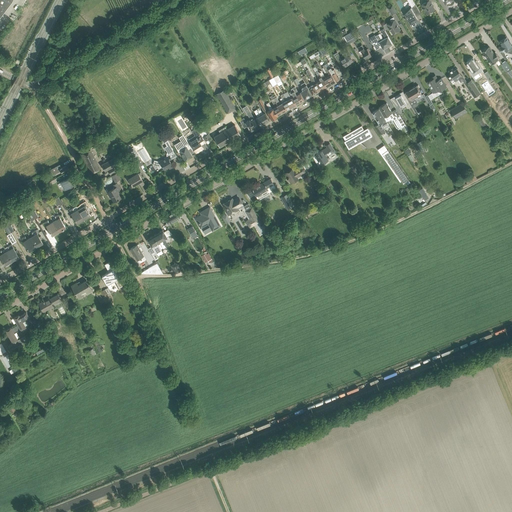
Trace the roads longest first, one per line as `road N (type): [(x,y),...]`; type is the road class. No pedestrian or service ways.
road 1 (residential): [(117,241),(511,10)]
road 2 (track): [(511,163),(316,255),(219,272),(137,275)]
road 3 (secondary): [(112,230),(397,64)]
road 4 (residential): [(106,219),(392,55)]
road 5 (tertiary): [(31,85),(180,0)]
road 6 (track): [(192,419),(137,275)]
road 7 (residential): [(0,310),(117,241)]
road 8 (secondary): [(0,295),(112,230)]
road 9 (secondary): [(397,64),(506,0)]
road 10 (residential): [(0,282),(106,219)]
